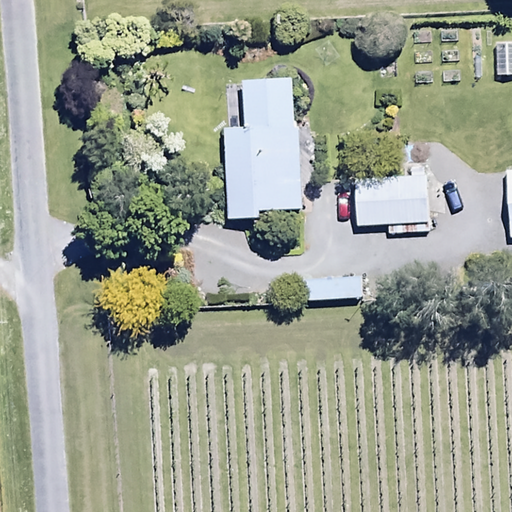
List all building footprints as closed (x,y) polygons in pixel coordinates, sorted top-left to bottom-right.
[(511,44),(493,45),(494,78),(511,77),(511,44)] [(240,129),(221,130),(223,220),(255,219),(255,212),(297,211),(295,129),(288,129),(287,81),(239,83),(240,129)] [(511,170),(501,171),(506,240),(511,239),(511,170)] [(426,235),(426,178),(352,179),(352,228),(385,228),(385,235),(426,235)] [(295,282),(297,302),(360,299),(359,279),(295,282)]
